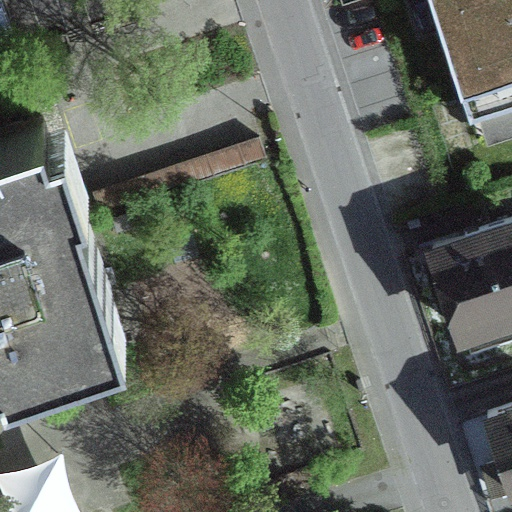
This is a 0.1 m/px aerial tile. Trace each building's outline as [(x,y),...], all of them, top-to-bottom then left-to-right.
[(511,0),(434,0),(474,115),(511,103),(511,0)] [(90,300),(107,294),(75,196),(65,199),(61,186),(39,118),(0,130),(0,361),(3,372),(103,339),(90,300)] [(263,158),(256,138),(89,193),(96,213),(263,158)] [(511,221),(511,218),(462,234),(466,246),(434,256),(468,357),(511,341),(511,221)] [(511,404),(489,412),(511,483),(511,404)]
